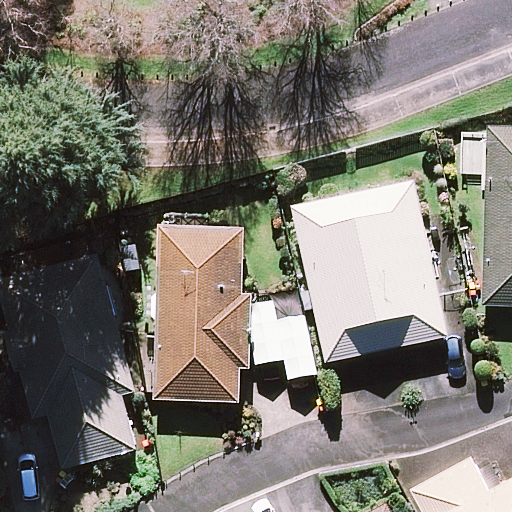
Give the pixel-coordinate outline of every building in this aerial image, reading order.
[(511,133),(466,133),(465,172),(486,173),(484,309),(511,309),(511,133)] [(448,337),(415,186),(294,213),(328,363),(448,337)] [(254,365),(255,303),(255,294),(243,294),(244,232),(161,231),(157,400),(240,402),(241,365),(254,365)] [(136,391),(99,257),(0,283),(0,287),(35,419),(52,415),(66,469),(138,450),(123,395),(136,391)] [(285,366),(289,382),(319,375),(304,310),(276,317),(273,316),(274,303),(255,303),(254,365),(285,366)] [(511,511),(511,480),(494,490),(477,458),(415,491),(426,511),(511,511)]
